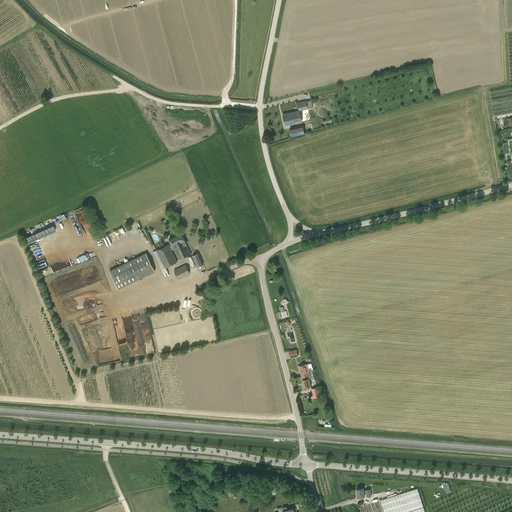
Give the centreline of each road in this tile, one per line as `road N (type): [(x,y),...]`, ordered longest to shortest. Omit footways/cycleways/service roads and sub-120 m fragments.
road 1 (unclassified): [(0,435),(305,465)]
road 2 (unknown): [(0,399),(278,421),(297,415)]
road 3 (unclassified): [(305,465),(263,278),(265,257),(287,243)]
road 4 (unclassified): [(290,217),(261,132),(279,0)]
road 5 (unclassified): [(511,481),(305,465)]
road 6 (unclassified): [(319,235),(511,189)]
road 7 (track): [(260,109),(166,102),(113,76)]
road 8 (track): [(134,89),(49,101),(0,127)]
